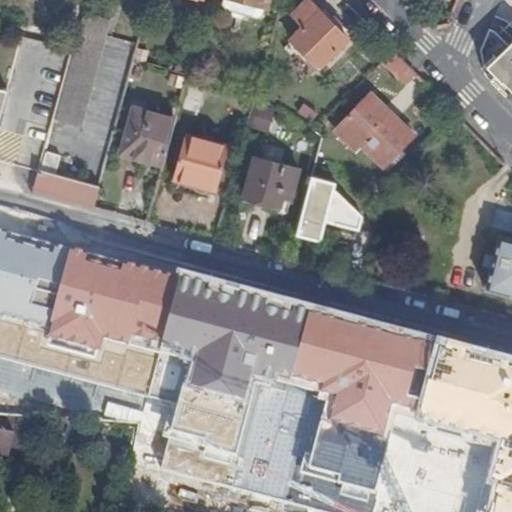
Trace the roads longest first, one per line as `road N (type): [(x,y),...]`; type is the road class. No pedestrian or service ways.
road 1 (residential): [(511,340),(0,205)]
road 2 (unknown): [(440,473),(457,401),(474,396),(511,408)]
